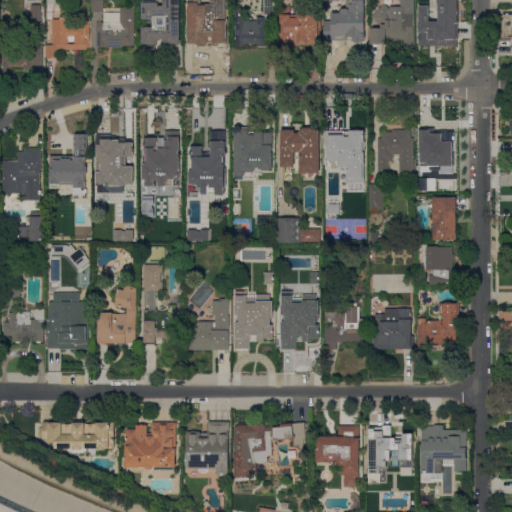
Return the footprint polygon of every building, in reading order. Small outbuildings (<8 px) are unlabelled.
[(104,0),(104,12),(92,12),(92,0),(104,0)] [(180,0),(180,43),(163,43),(163,38),(158,38),(158,43),(141,43),(141,26),(153,26),(153,18),(141,18),(141,1),(158,1),(158,5),(163,5),(163,0),(180,0)] [(245,43),(245,45),(236,45),(236,35),(235,35),(235,29),(236,29),(236,25),(235,25),(235,21),(236,21),(236,16),(235,16),(235,8),(238,8),(239,7),(242,7),(243,8),(246,8),(246,21),(258,20),(258,17),(266,16),(266,15),(264,15),(264,0),(276,0),(276,14),(268,15),(268,21),(269,21),(270,28),(267,28),(267,37),(269,37),(269,46),(258,46),(258,43),(245,43)] [(415,0),(415,45),(413,45),(413,47),(406,47),(406,44),(398,44),(398,40),(386,40),(386,43),(371,43),(371,28),(381,28),(381,25),(372,16),(385,3),(390,9),(390,6),(401,6),(401,0),(415,0)] [(440,21),(440,17),(438,17),(438,0),(458,0),(458,15),(445,15),(445,21),(458,21),(458,40),(449,40),(449,44),(431,44),(431,45),(420,45),(419,8),(430,8),(430,21),(440,21)] [(42,30),(32,31),(32,5),(42,4),(42,30)] [(135,45),(123,45),(123,47),(98,47),(98,22),(104,22),(120,22),(120,12),(120,7),(135,7),(135,45)] [(278,45),(278,7),(291,7),(291,15),(298,15),(298,13),(310,13),(310,9),(319,9),(319,18),(322,18),(322,45),(278,45)] [(104,12),(120,12),(120,22),(104,22),(104,12)] [(354,38),(325,39),(325,25),(333,24),(333,14),(354,14),(354,12),(360,12),(360,30),(354,30),(354,38)] [(226,44),(216,44),(216,40),(190,40),(190,18),(199,18),(199,22),(203,22),(203,17),(216,17),(216,14),(226,14),(226,44)] [(46,57),(46,45),(53,45),(53,19),(61,19),(61,17),(71,17),(71,23),(79,23),(79,16),(90,16),(90,28),(91,28),(91,48),(87,48),(87,50),(59,50),(59,57),(46,57)] [(11,73),(9,73),(9,75),(4,75),(4,73),(2,73),(2,62),(2,22),(15,22),(15,40),(25,40),(25,49),(34,49),(34,45),(44,45),(44,65),(34,65),(34,68),(33,68),(33,69),(30,69),(30,70),(26,70),(26,69),(11,69),(11,73)] [(320,172),(300,172),(300,152),(295,152),(295,167),(282,167),(282,129),(295,129),(295,133),(300,133),(300,129),(303,129),(303,127),(312,127),(312,129),(320,129),(320,172)] [(143,138),(145,138),(145,143),(145,144),(145,146),(144,147),(149,147),(149,154),(133,154),(133,150),(116,150),(116,158),(105,158),(105,130),(108,130),(109,130),(112,130),(113,130),(117,131),(117,129),(133,129),(133,130),(143,130),(143,138)] [(181,132),(181,130),(186,130),(186,132),(215,132),(215,135),(228,135),(228,152),(215,152),(215,155),(211,155),(210,156),(205,156),(204,155),(189,155),(189,157),(187,159),(173,159),(170,157),(170,150),(171,150),(171,133),(175,132),(181,132)] [(272,172),(249,172),(249,156),(250,156),(250,150),(252,148),(254,147),(255,146),(255,141),(233,141),(233,132),(250,132),(250,130),(277,131),(277,141),(273,141),(272,172)] [(379,138),(383,138),(383,133),(385,133),(385,131),(392,131),(392,133),(394,133),(394,130),(414,130),(414,175),(404,175),(404,174),(400,174),(400,154),(394,154),(394,156),(393,158),(392,159),(390,159),(389,160),(389,171),(378,171),(379,138)] [(366,134),(367,163),(356,163),(356,156),(339,157),(339,159),(326,160),(326,147),(324,147),(324,144),(326,144),(326,131),(346,131),(346,134),(366,134)] [(458,171),(451,171),(451,159),(442,159),(442,156),(436,156),(436,172),(426,172),(426,166),(418,166),(418,149),(425,149),(426,137),(446,137),(446,131),(456,131),(456,138),(459,138),(458,171)] [(74,147),(77,147),(77,135),(83,135),(83,147),(92,147),(92,156),(86,156),(86,168),(90,168),(90,193),(75,192),(75,190),(61,190),(61,181),(54,181),(54,187),(48,187),(48,142),(50,142),(50,141),(56,141),(56,142),(60,142),(60,150),(74,150),(74,147)] [(223,194),(223,140),(209,140),(209,156),(190,156),(190,185),(213,185),(213,194),(223,194)] [(42,173),(41,173),(41,185),(42,185),(42,199),(24,200),(24,192),(2,193),(2,161),(19,161),(19,151),(25,151),(25,147),(42,147),(42,173)] [(231,157),(231,171),(221,171),(221,167),(215,167),(215,162),(219,162),(219,159),(221,159),(221,157),(231,157)] [(131,166),(149,166),(149,183),(147,183),(147,190),(135,190),(135,183),(131,183),(131,166)] [(456,192),(443,192),(443,179),(456,179),(456,192)] [(370,184),(384,184),(384,210),(370,210),(370,184)] [(276,203),(277,203),(277,215),(264,215),(264,202),(265,202),(265,185),(276,185),(276,203)] [(80,195),(92,195),(92,232),(86,232),(86,227),(80,227),(80,195)] [(433,197),(457,197),(457,240),(433,240),(433,197)] [(45,212),(45,241),(20,241),(20,226),(28,226),(28,217),(31,217),(31,212),(45,212)] [(301,228),(321,228),(321,242),(301,242),(301,243),(278,243),(278,218),(301,218),(301,228)] [(215,241),(215,232),(227,232),(227,241),(215,241)] [(72,244),(77,250),(81,246),(86,253),(86,254),(91,261),(78,271),(68,258),(64,256),(53,256),(53,253),(52,253),(52,244),(67,244),(70,246),(72,244)] [(165,258),(146,258),(146,246),(165,245),(165,258)] [(427,268),(426,268),(426,257),(427,257),(427,246),(454,246),(454,254),(455,254),(455,260),(454,260),(453,268),(457,268),(457,282),(441,282),(441,285),(429,285),(430,275),(434,275),(434,270),(427,270),(427,268)] [(41,267),(27,267),(27,256),(42,256),(41,267)] [(175,312),(175,321),(179,321),(178,332),(175,332),(175,340),(165,340),(165,339),(156,339),(156,342),(145,342),(145,264),(163,264),(163,290),(159,290),(159,294),(158,294),(158,309),(155,309),(169,310),(169,312),(175,312)] [(137,343),(126,342),(126,343),(125,343),(125,347),(119,347),(119,343),(99,343),(99,312),(127,313),(127,307),(116,305),(119,289),(124,290),(125,285),(137,287),(137,343)] [(21,298),(2,298),(2,286),(21,286),(21,298)] [(88,348),(76,348),(76,349),(60,349),(60,347),(48,347),(48,336),(46,336),(46,319),(47,319),(47,313),(49,313),(49,301),(53,301),(53,291),(59,287),(74,287),(80,291),(80,301),(88,301),(88,348)] [(235,293),(247,293),(247,303),(257,303),(257,300),(273,300),(273,338),(263,338),(263,340),(249,340),(249,347),(235,347),(235,293)] [(282,293),(292,293),(292,302),(303,302),(303,300),(319,300),(319,319),(316,319),(316,324),(319,324),(319,338),(307,338),(307,333),(304,333),(304,335),(296,335),(296,348),(282,348),(282,321),(285,321),(285,314),(282,314),(282,293)] [(187,349),(187,327),(198,327),(198,321),(216,322),(216,315),(213,315),(213,299),(230,299),(230,349),(187,349)] [(337,349),(324,349),(324,341),(326,341),(326,326),(331,326),(331,323),(334,323),(333,321),(325,321),(325,309),(346,309),(346,302),(358,302),(358,307),(360,307),(360,319),(368,319),(368,347),(359,347),(359,341),(358,341),(358,348),(340,348),(340,341),(337,341),(337,349)] [(459,320),(458,344),(456,344),(456,345),(429,345),(429,349),(418,348),(418,318),(427,318),(426,321),(431,321),(431,320),(440,320),(440,302),(460,303),(459,320)] [(45,335),(45,341),(42,341),(41,342),(38,342),(37,341),(34,341),(35,334),(24,334),(24,341),(21,341),(20,343),(17,343),(16,341),(14,341),(14,335),(5,335),(5,322),(10,322),(10,312),(18,312),(18,311),(31,311),(31,319),(36,319),(36,308),(45,309),(45,335)] [(374,349),(374,327),(376,327),(376,314),(386,314),(386,308),(412,308),(412,318),(413,318),(413,322),(412,322),(412,335),(414,335),(414,348),(374,349)] [(86,450),(85,452),(75,452),(73,451),(71,451),(71,448),(57,448),(57,442),(51,442),(51,438),(45,438),(45,420),(64,420),(64,424),(74,424),(74,422),(87,422),(87,424),(98,424),(98,422),(116,422),(116,447),(108,448),(107,448),(107,455),(88,455),(86,450)] [(188,468),(188,431),(202,431),(202,433),(209,433),(209,421),(231,421),(231,473),(228,476),(222,476),(219,472),(219,468),(210,468),(210,470),(208,472),(203,472),(201,470),(201,468),(188,468)] [(241,472),(238,473),(237,458),(241,458),(241,452),(248,452),(248,445),(245,445),(245,440),(247,440),(247,435),(240,436),(239,429),(251,428),(251,425),(258,424),(258,423),(264,422),(264,424),(265,424),(266,427),(282,426),(282,423),(306,421),(308,439),(306,439),(307,452),(302,452),(301,445),(295,446),(294,439),(292,439),(292,442),(276,444),(275,439),(273,439),(273,444),(275,444),(275,447),(274,447),(274,450),(275,449),(276,455),(271,455),(272,464),(254,465),(255,471),(252,471),(253,473),(249,473),(248,472),(244,472),(244,473),(241,474),(241,472)] [(128,467),(128,465),(126,465),(126,459),(128,459),(128,445),(127,445),(127,430),(129,430),(129,429),(138,429),(138,424),(149,424),(149,432),(153,432),(153,422),(178,422),(177,467),(156,467),(154,469),(150,469),(148,467),(128,467)] [(421,439),(423,439),(422,426),(435,425),(435,424),(444,424),(444,429),(467,429),(468,470),(455,470),(456,495),(443,496),(442,481),(422,481),(421,439)] [(340,436),(340,425),(361,425),(361,438),(360,438),(360,471),(361,471),(361,486),(346,486),(346,474),(342,474),(342,466),(334,466),(334,463),(320,463),(320,461),(317,461),(317,450),(316,450),(316,447),(317,447),(317,436),(340,436)] [(370,427),(384,427),(384,425),(392,425),(392,436),(404,436),(404,433),(414,433),(414,467),(402,467),(402,459),(400,459),(400,449),(392,449),(392,460),(388,460),(388,467),(387,467),(387,481),(370,481),(370,427)] [(298,449),(299,458),(291,458),(290,450),(298,449)] [(400,467),(412,467),(412,475),(401,476),(400,467)]
